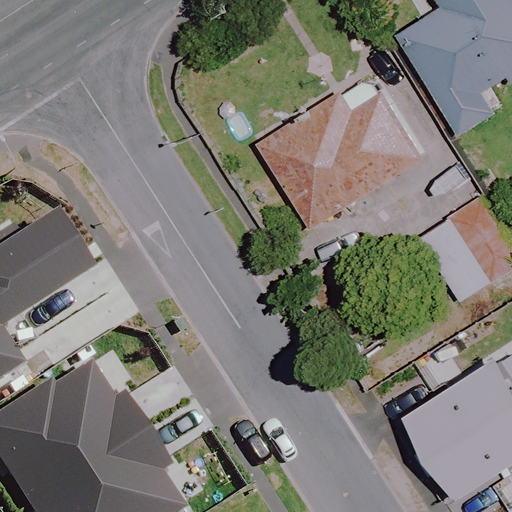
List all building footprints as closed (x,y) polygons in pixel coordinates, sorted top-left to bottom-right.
[(487,89),(510,76),(511,78),(511,0),(440,0),(446,9),(404,34),(465,135),(501,112),(487,89)] [(427,159),(375,75),(265,143),(317,227),(427,159)] [(511,271),(511,234),(487,197),(424,238),(466,302),(511,271)] [(102,420),(75,377),(103,359),(46,269),(4,295),(18,316),(0,327),(0,438),(34,491),(70,468),(58,448),(102,420)] [(511,327),(423,384),(458,440),(476,429),(502,470),(511,463),(511,327)] [(206,429),(177,383),(141,405),(169,452),(206,429)] [(59,511),(111,511),(97,489),(59,511)]
